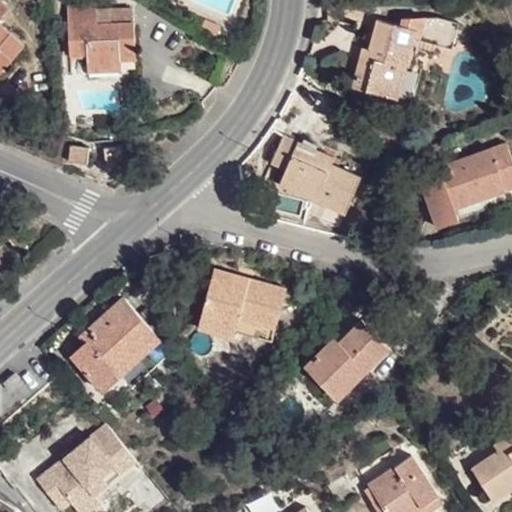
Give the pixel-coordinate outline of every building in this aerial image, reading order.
[(0,72),(1,73),(24,48),(0,24),(0,22),(11,12),(0,3),(0,72)] [(366,3),(333,5),(335,23),(366,20),(366,3)] [(121,53),(137,52),(136,22),(89,23),(88,12),(70,13),(71,53),(88,53),(87,61),(88,61),(120,61),(121,53)] [(371,58),(364,56),(359,71),(355,86),(399,98),(416,38),(455,50),(463,23),(440,16),(408,20),(407,25),(382,18),(373,49),(371,58)] [(366,47),(364,56),(371,58),(373,49),(366,47)] [(137,61),(137,52),(121,53),(120,61),(137,61)] [(121,70),(120,61),(88,61),(89,71),(121,70)] [(290,169),(286,178),(314,190),(311,197),(349,212),(364,178),(331,162),(333,156),(289,135),(282,149),(276,162),(290,169)] [(450,220),(461,216),(457,206),(504,187),(511,184),(511,164),(503,141),(446,163),(450,171),(437,175),(422,181),(439,225),(450,220)] [(123,143),(108,147),(112,163),(126,159),(123,143)] [(91,146),(74,146),(75,160),(90,161),(91,146)] [(434,168),(437,175),(450,171),(446,163),(434,168)] [(314,190),(286,178),(283,185),(311,197),(314,190)] [(457,206),(461,216),(508,198),(504,187),(457,206)] [(250,280),(214,270),(208,291),(243,301),(238,319),(275,329),(286,289),(250,280)] [(243,301),(208,291),(202,312),(238,319),(243,301)] [(109,319),(91,334),(97,340),(88,347),(74,359),(106,394),(124,378),(116,370),(155,336),(126,303),(109,319)] [(271,344),(275,329),(238,319),(234,334),(271,344)] [(335,349),(330,344),(308,364),(335,393),(356,373),(361,378),(391,351),(378,336),(365,322),(340,344),(335,349)] [(97,340),(91,334),(83,341),(88,347),(97,340)] [(163,344),(155,336),(116,370),(124,378),(163,344)] [(335,338),(330,344),(335,349),(340,344),(335,338)] [(32,362),(24,369),(31,378),(39,371),(32,362)] [(356,373),(335,393),(339,398),(361,378),(356,373)] [(35,478),(45,491),(55,483),(68,499),(74,507),(134,462),(104,424),(69,451),(35,478)] [(505,449),(496,454),(472,473),(495,505),(511,492),(511,436),(501,444),(505,449)] [(492,450),(496,454),(505,449),(501,444),(492,450)] [(383,506),(387,511),(417,511),(439,499),(414,460),(372,486),(383,506)] [(84,511),(139,469),(134,462),(74,507),(77,511),(84,511)] [(55,483),(45,491),(58,507),(68,499),(55,483)] [(439,499),(417,511),(438,511),(445,508),(439,499)]
